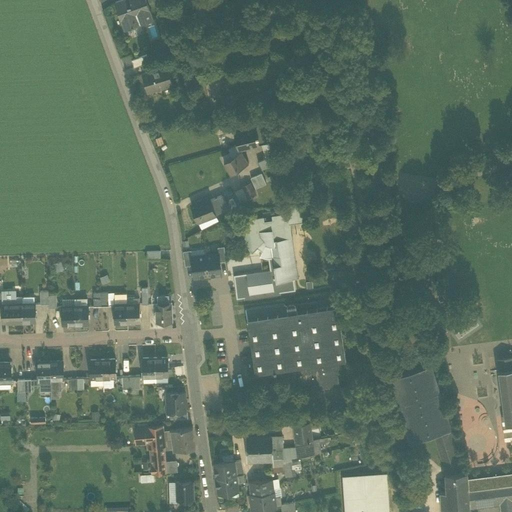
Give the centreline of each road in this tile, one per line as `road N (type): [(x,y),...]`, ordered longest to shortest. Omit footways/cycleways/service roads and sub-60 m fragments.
road 1 (residential): [(90,0),(167,199),(189,335)]
road 2 (residential): [(0,341),(189,335)]
road 3 (residential): [(189,335),(211,511)]
